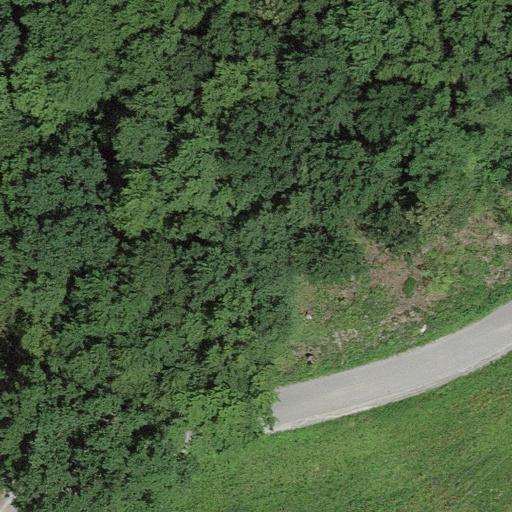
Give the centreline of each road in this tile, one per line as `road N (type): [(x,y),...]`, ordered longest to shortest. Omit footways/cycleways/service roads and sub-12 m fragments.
road 1 (unclassified): [(511,329),(459,365),(215,412),(60,475),(28,511)]
road 2 (track): [(60,475),(0,303)]
